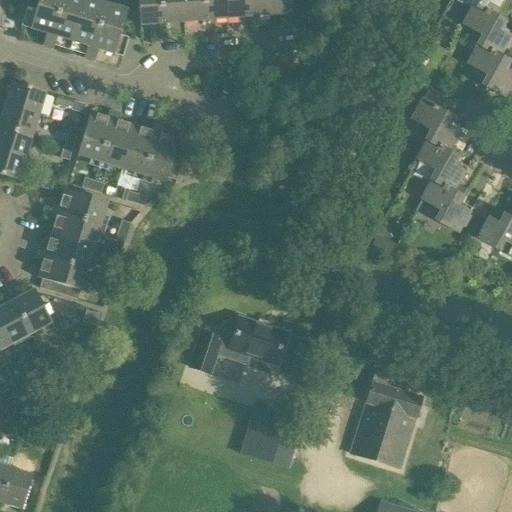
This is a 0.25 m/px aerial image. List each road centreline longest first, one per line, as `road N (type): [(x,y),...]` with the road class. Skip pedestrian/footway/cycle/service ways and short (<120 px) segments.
road 1 (track): [(334,307),(323,256),(328,229),(401,0)]
road 2 (residential): [(138,90),(171,59),(279,51),(281,95),(270,114),(254,122),(200,109)]
road 3 (residential): [(138,90),(0,49)]
